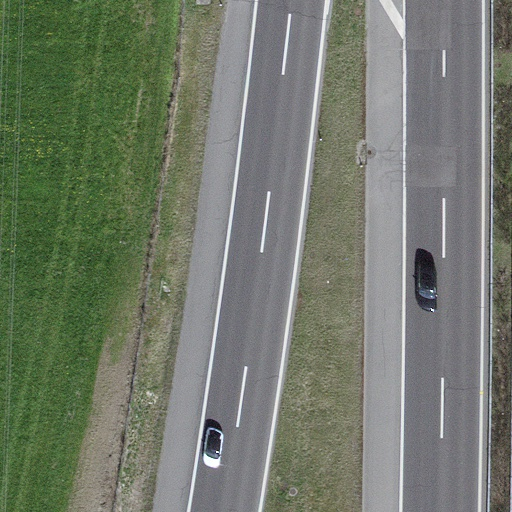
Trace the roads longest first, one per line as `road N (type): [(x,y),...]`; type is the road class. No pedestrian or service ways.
road 1 (motorway): [(292,0),(224,511)]
road 2 (motorway): [(446,0),(441,511)]
